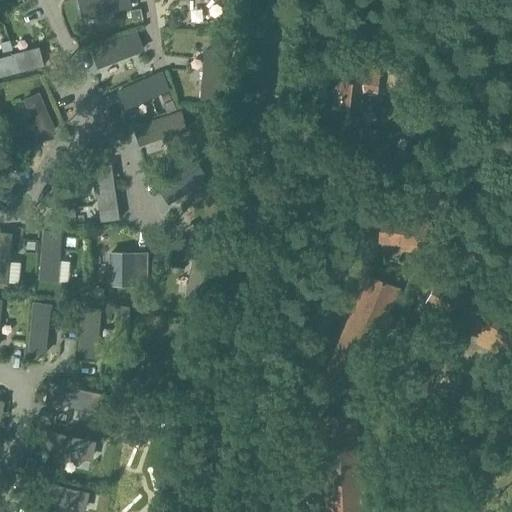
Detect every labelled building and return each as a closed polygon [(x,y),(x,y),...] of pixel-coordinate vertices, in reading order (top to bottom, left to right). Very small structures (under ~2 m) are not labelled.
[(0,0),(0,9),(22,0),(0,0)] [(127,0),(77,0),(82,17),(129,7),(127,0)] [(135,34),(90,51),(97,68),(141,51),(135,34)] [(11,55),(0,58),(0,76),(40,66),(36,51),(11,57),(11,55)] [(205,51),(202,99),(219,101),(223,53),(205,51)] [(341,80),(339,109),(359,113),(361,89),(377,90),(379,70),(350,68),(348,80),(341,80)] [(162,74),(117,93),(124,109),(169,91),(162,74)] [(38,93),(22,100),(33,124),(39,139),(55,132),(38,93)] [(181,114),(135,129),(140,145),(186,131),(181,114)] [(169,206),(202,185),(188,162),(155,183),(169,206)] [(112,167),(96,169),(100,195),(98,195),(102,222),(120,219),(112,167)] [(445,183),(433,202),(458,217),(469,198),(445,183)] [(377,242),(427,248),(430,222),(381,216),(377,242)] [(42,232),(38,280),(55,282),(57,262),(60,234),(42,232)] [(0,234),(0,282),(5,283),(7,264),(9,236),(0,234)] [(195,246),(185,299),(206,302),(215,250),(195,246)] [(147,255),(110,255),(110,284),(147,284),(147,255)] [(324,373),(357,387),(400,287),(368,273),(324,373)] [(511,313),(441,274),(423,306),(511,357),(511,313)] [(32,305),(28,353),(45,355),(49,307),(32,305)] [(83,309),(78,357),(96,359),(100,311),(83,309)] [(50,383),(46,401),(71,406),(71,404),(100,410),(103,394),(50,383)] [(325,511),(362,511),(355,412),(320,415),(325,511)] [(41,431),(38,448),(62,454),(63,452),(91,458),(95,442),(41,431)] [(35,481),(31,498),(56,504),(56,502),(85,508),(88,492),(35,481)]
